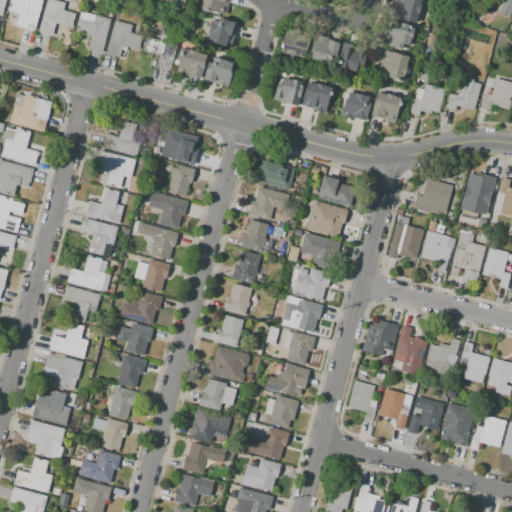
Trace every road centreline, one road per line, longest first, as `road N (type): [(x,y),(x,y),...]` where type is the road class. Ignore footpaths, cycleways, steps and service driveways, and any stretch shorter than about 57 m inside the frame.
road 1 (residential): [(0,59),(392,161),(476,143),(511,144)]
road 2 (residential): [(137,511),(238,125)]
road 3 (residential): [(297,511),(392,161)]
road 4 (residential): [(0,410),(84,83)]
road 5 (residential): [(317,439),(511,492)]
road 6 (residential): [(360,280),(511,320)]
road 7 (residential): [(238,125),(275,0)]
road 8 (residential): [(275,0),(368,28),(375,0)]
